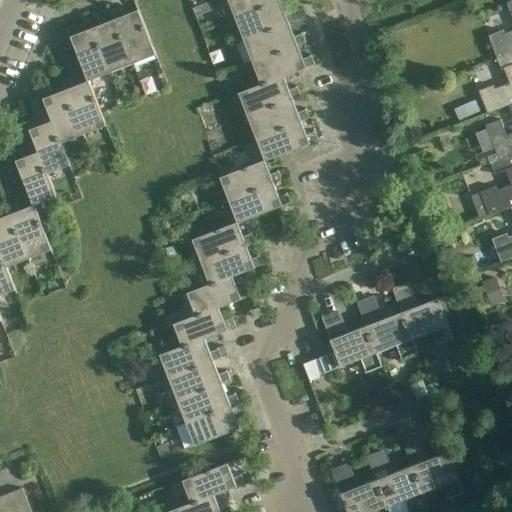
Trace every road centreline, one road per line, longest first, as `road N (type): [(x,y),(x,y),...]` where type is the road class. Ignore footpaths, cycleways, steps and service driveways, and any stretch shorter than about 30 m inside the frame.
road 1 (residential): [(294,511),(302,501),(298,476),(266,377),(264,345),(344,194),(367,63),(346,0)]
road 2 (unknown): [(291,456),(417,406)]
